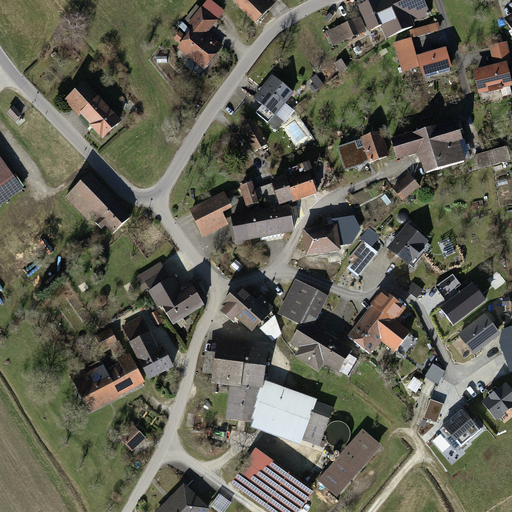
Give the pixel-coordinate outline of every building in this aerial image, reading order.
[(226,12),(210,0),(208,0),(188,25),(195,30),(178,51),(206,73),(225,48),(208,35),(226,12)] [(256,25),(280,0),(239,0),(235,5),(256,25)] [(432,16),(424,0),(378,0),(379,1),(357,10),(361,20),(335,30),(342,47),(385,29),(389,38),(414,28),(412,24),(432,16)] [(412,39),(394,45),(403,75),(421,70),(426,82),(454,72),(447,51),(418,60),(413,42),(443,35),(441,25),(410,33),(412,39)] [(496,71),(475,75),(480,97),(511,90),(511,82),(510,72),(511,71),(511,56),(509,45),(491,49),(496,71)] [(344,58),(322,72),(328,81),(350,67),(344,58)] [(308,81),(314,91),(325,85),(319,74),(308,81)] [(295,97),(273,79),(255,101),(277,119),(295,97)] [(124,124),(86,85),(66,103),(104,143),(124,124)] [(23,117),(15,108),(8,115),(16,124),(23,117)] [(458,121),(391,142),(397,161),(418,155),(426,179),(472,164),(458,121)] [(313,139),(307,122),(292,128),(299,145),(313,139)] [(256,124),(243,131),(257,156),(270,149),(256,124)] [(383,135),(353,145),(361,169),(391,159),(383,135)] [(511,158),(509,148),(475,158),(479,172),(511,162),(511,158)] [(0,153),(0,209),(26,191),(0,153)] [(288,178),(271,184),(280,209),(294,204),(295,207),(319,198),(311,175),(289,183),(288,178)] [(90,176),(65,199),(90,225),(96,219),(113,238),(132,220),(90,176)] [(421,189),(410,176),(393,190),(405,203),(421,189)] [(252,186),(240,190),(247,211),(259,207),(252,186)] [(236,249),(269,241),(263,212),(234,216),(225,195),(190,212),(203,240),(231,227),(236,249)] [(263,212),(269,241),(295,235),(290,208),(263,212)] [(432,244),(407,227),(389,252),(414,269),(432,244)] [(338,228),(302,233),(306,260),(342,255),(338,228)] [(379,255),(364,244),(349,263),(353,265),(348,272),(359,281),(379,255)] [(146,288),(173,331),(206,310),(193,288),(184,293),(177,280),(173,283),(162,265),(147,275),(153,284),(146,288)] [(329,301),(297,283),(277,318),(300,330),(290,347),(300,353),(295,361),(321,375),(326,367),(349,380),(358,363),(349,359),(353,353),(313,331),(329,301)] [(410,291),(419,297),(425,290),(416,283),(410,291)] [(473,283),(442,307),(455,324),(486,299),(473,283)] [(234,326),(238,322),(256,302),(241,289),(222,309),(226,313),(223,316),(234,326)] [(382,293),(346,338),(371,358),(382,344),(397,356),(413,336),(398,324),(407,313),(382,293)] [(256,302),(238,322),(255,338),(274,319),(256,302)] [(500,333),(485,314),(460,334),(475,354),(500,333)] [(143,319),(122,329),(150,384),(175,372),(164,350),(160,352),(143,319)] [(511,326),(503,330),(501,342),(511,371),(511,370),(511,326)] [(110,330),(95,339),(104,355),(119,346),(110,330)] [(270,349),(219,342),(217,358),(206,356),(204,372),(214,374),(213,383),(231,386),(227,420),(252,423),(266,384),(270,349)] [(94,368),(73,379),(90,414),(144,386),(130,360),(106,373),(104,370),(97,374),(94,368)] [(440,383),(447,371),(435,363),(427,375),(440,383)] [(418,391),(424,381),(416,376),(410,386),(418,391)] [(511,388),(507,382),(482,402),(497,420),(511,408),(511,388)] [(337,410),(266,384),(252,423),(323,448),(337,410)] [(432,398),(426,417),(439,421),(446,402),(432,398)] [(465,409),(439,430),(457,451),(482,430),(465,409)] [(147,442),(134,427),(120,439),(134,454),(147,442)] [(384,449),(364,432),(320,482),(339,499),(384,449)] [(300,511),(316,490),(256,450),(234,482),(278,511),(300,511)] [(186,484),(157,511),(212,511),(213,511),(186,484)] [(214,505),(224,511),(226,511),(233,500),(221,493),(214,505)]
